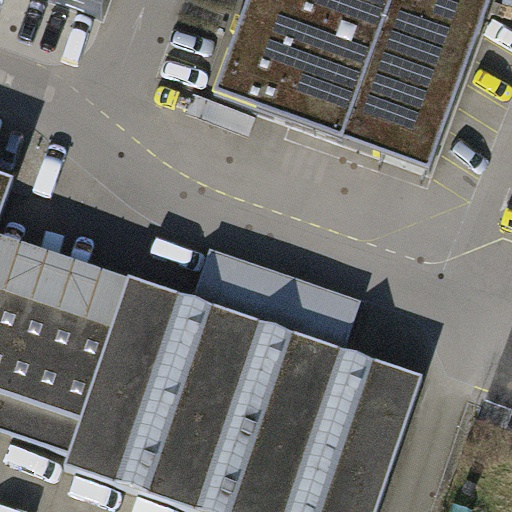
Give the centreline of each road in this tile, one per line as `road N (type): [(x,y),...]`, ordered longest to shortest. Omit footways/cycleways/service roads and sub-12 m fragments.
road 1 (unknown): [(207,0),(138,139)]
road 2 (residential): [(0,88),(138,139)]
